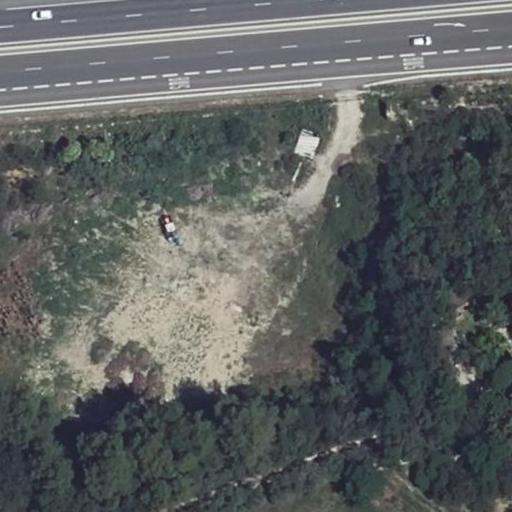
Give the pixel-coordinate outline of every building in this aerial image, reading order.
[(461,284),(431,291),(440,317),(468,306),(463,292),(461,284)] [(477,287),(463,292),(468,306),(482,301),(477,287)] [(505,296),(486,304),(489,315),(509,309),(507,304),(505,296)] [(443,327),(425,339),(444,367),(461,353),(443,327)] [(490,420),(446,437),(457,467),(501,449),(490,420)]
